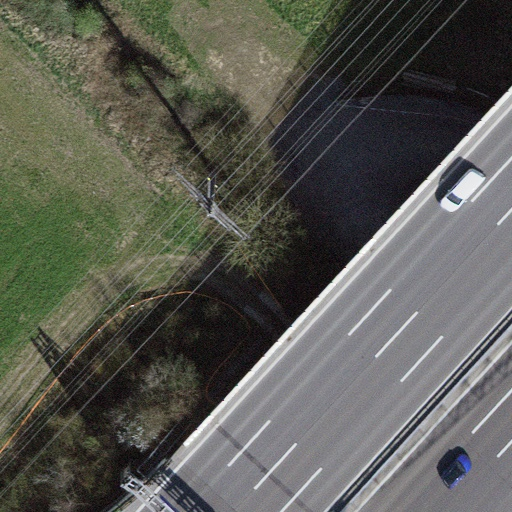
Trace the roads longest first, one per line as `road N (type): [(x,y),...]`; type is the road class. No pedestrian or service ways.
road 1 (motorway): [(511,206),(231,511)]
road 2 (track): [(324,175),(504,511)]
